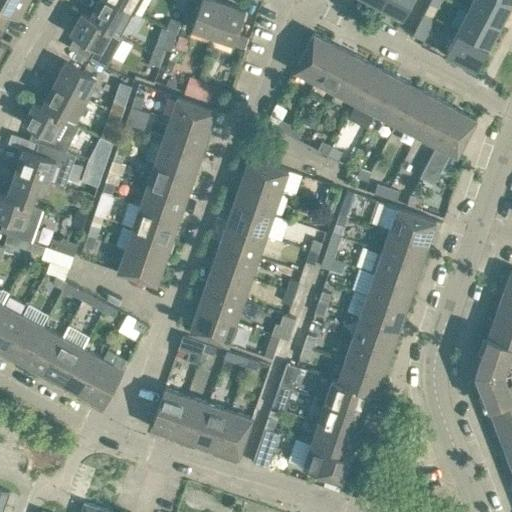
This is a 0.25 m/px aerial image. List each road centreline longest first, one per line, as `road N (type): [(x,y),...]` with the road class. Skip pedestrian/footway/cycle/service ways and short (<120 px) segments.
road 1 (unclassified): [(477,511),(436,401),(433,369),(480,224)]
road 2 (residential): [(511,108),(295,2)]
road 3 (residential): [(237,476),(282,351),(290,355),(311,281)]
road 4 (residential): [(185,312),(250,126)]
road 5 (residential): [(136,441),(0,375)]
road 6 (residential): [(136,441),(185,312)]
road 7 (residential): [(250,126),(295,2)]
road 8 (residential): [(363,511),(237,476)]
road 9 (residential): [(0,109),(18,64),(61,0)]
road 10 (residential): [(185,312),(74,262)]
